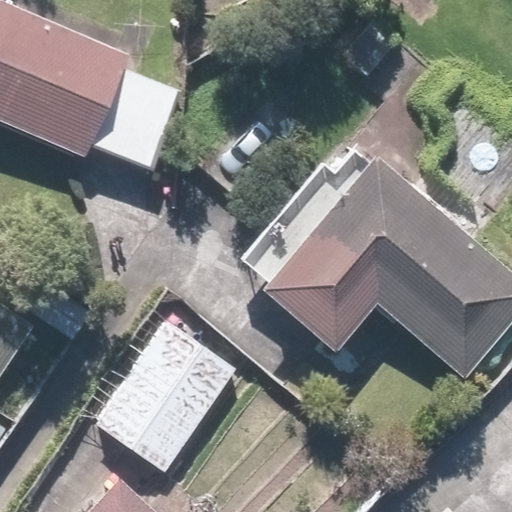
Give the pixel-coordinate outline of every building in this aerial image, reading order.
[(0,130),(77,163),(83,149),(144,175),(177,98),(114,71),(119,60),(0,8),(0,130)] [(511,304),(511,282),(341,146),(320,172),(304,159),(218,268),(319,348),(358,298),(456,375),(511,304)] [(0,434),(68,335),(0,288),(0,434)] [(225,368),(155,323),(88,428),(158,473),(225,368)] [(140,511),(103,478),(72,511),(140,511)]
